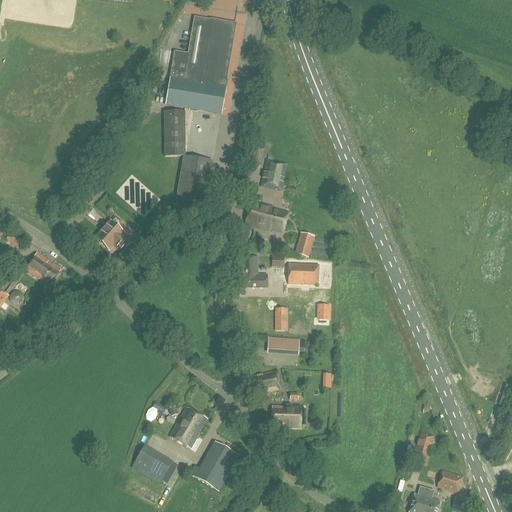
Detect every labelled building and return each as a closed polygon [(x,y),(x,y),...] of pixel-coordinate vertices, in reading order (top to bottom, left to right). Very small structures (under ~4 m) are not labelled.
[(224,87),(235,24),(194,17),(188,54),(175,52),(166,106),(221,115),(226,88),(224,87)] [(81,35),(92,32),(89,22),(78,25),(81,35)] [(155,112),(154,100),(145,100),(145,113),(155,112)] [(165,156),(185,156),(185,112),(164,112),(165,156)] [(259,167),(264,146),(252,143),(248,165),(259,167)] [(206,202),(213,162),(183,157),(176,197),(206,202)] [(282,192),(288,164),(266,159),(260,188),(282,192)] [(282,233),(287,214),(271,210),(271,207),(252,202),(246,225),(269,231),(270,230),(282,233)] [(92,218),(102,225),(107,219),(97,212),(92,218)] [(123,233),(110,222),(96,239),(109,250),(113,245),(122,253),(130,243),(122,236),(123,233)] [(296,254),(307,257),(312,237),(301,234),(296,254)] [(13,235),(7,242),(18,251),(24,244),(13,235)] [(9,247),(3,256),(8,260),(15,250),(9,247)] [(49,288),(61,270),(37,253),(25,270),(41,281),(41,282),(49,288)] [(240,289),(267,289),(267,275),(258,275),(258,257),(230,258),(230,274),(240,274),(240,289)] [(284,268),(285,257),(272,257),(271,267),(284,268)] [(319,286),(320,264),(289,263),(288,285),(319,286)] [(0,309),(9,297),(0,290),(0,309)] [(18,291),(16,291),(13,292),(11,293),(10,295),(9,299),(10,301),(12,304),(14,305),(17,306),(20,305),(22,304),(24,301),(24,299),(24,297),(23,295),(22,293),(20,292),(19,291),(18,291)] [(330,306),(320,306),(320,320),(330,320),(330,306)] [(288,332),(288,309),(275,309),(275,332),(288,332)] [(269,349),(300,349),(300,338),(269,338),(269,349)] [(255,394),(281,388),(277,371),(251,377),(255,394)] [(290,400),(299,400),(299,393),(297,393),(297,391),(293,391),(293,393),(290,393),(290,400)] [(301,429),(302,408),(273,406),(272,427),(301,429)] [(171,417),(178,415),(176,407),(169,409),(171,417)] [(191,449),(208,420),(187,408),(170,437),(191,449)] [(420,436),(414,464),(428,467),(434,440),(420,436)] [(219,491),(239,456),(217,444),(202,470),(195,466),(190,475),(219,491)] [(160,485),(173,462),(145,445),(132,468),(160,485)] [(442,470),(439,479),(437,489),(459,495),(464,477),(442,470)] [(436,511),(440,502),(414,495),(409,511),(436,511)]
